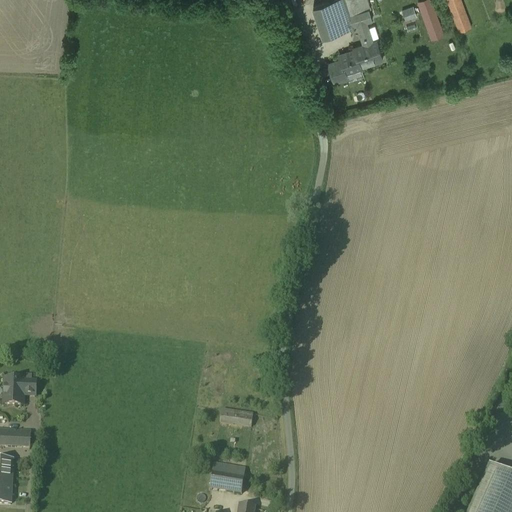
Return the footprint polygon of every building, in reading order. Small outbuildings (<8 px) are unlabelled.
[(332,0),(314,7),(323,36),(354,27),(353,26),(350,15),(345,0),(332,0)] [(366,0),(345,0),(350,15),(369,9),(366,0)] [(446,35),(432,0),(425,0),(420,2),(435,39),(446,35)] [(473,27),(462,0),(449,0),(462,32),(473,27)] [(416,7),(405,11),(407,16),(404,17),(406,20),(419,15),(416,7)] [(369,9),(350,15),(353,26),(366,21),(372,19),(369,9)] [(408,29),(417,28),(417,20),(407,21),(408,29)] [(373,42),(366,21),(357,24),(363,44),(354,48),(354,50),(360,66),(361,66),(383,59),(377,41),(373,42)] [(361,66),(360,66),(354,50),(339,55),(341,61),(328,64),(334,82),(347,78),(346,73),(361,68),(361,66)] [(25,381),(5,380),(4,405),(23,406),(24,396),(36,397),(37,383),(25,382),(25,381)] [(252,415),(222,411),(220,423),(250,427),(252,415)] [(31,432),(0,431),(0,447),(31,449),(31,432)] [(13,461),(0,460),(0,484),(12,485),(13,461)] [(246,470),(215,466),(211,490),(242,495),(246,470)] [(511,511),(511,476),(491,467),(490,468),(489,467),(469,511),(511,511)] [(12,485),(0,484),(0,504),(11,505),(12,485)]
